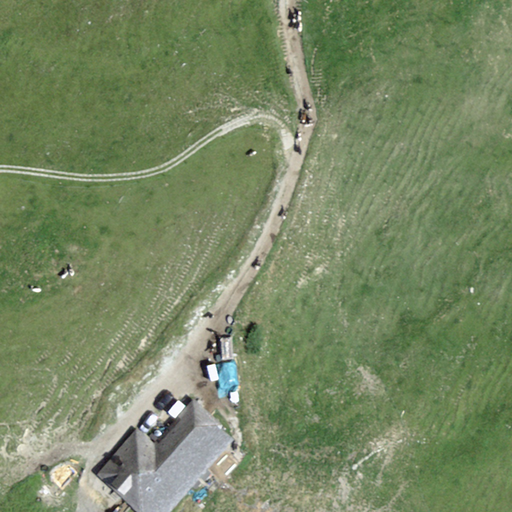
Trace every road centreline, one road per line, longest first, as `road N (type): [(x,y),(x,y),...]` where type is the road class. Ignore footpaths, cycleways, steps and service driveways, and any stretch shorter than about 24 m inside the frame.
road 1 (track): [(293,158),(227,302),(100,444),(89,511)]
road 2 (track): [(293,158),(273,119),(256,114),(131,174),(0,167)]
road 3 (track): [(288,0),(306,113),(293,158)]
